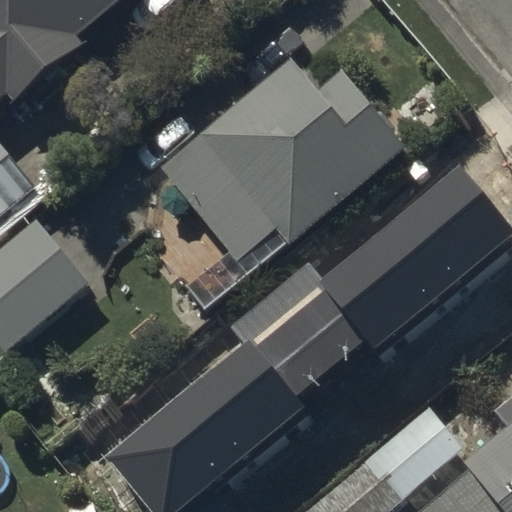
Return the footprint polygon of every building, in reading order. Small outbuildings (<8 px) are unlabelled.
[(0,0),(0,117),(24,95),(29,100),(91,48),(85,41),(139,0),(0,0)] [(322,90),(294,56),(161,164),(232,251),(189,286),(208,309),(409,145),(347,69),(322,90)] [(511,305),(511,268),(455,200),(345,292),(359,309),(325,337),(328,341),(309,358),(321,372),(339,358),(352,373),(362,365),(394,404),(511,305)] [(0,357),(93,284),(40,218),(0,249),(0,357)] [(198,442),(146,379),(57,453),(84,486),(121,455),(146,484),(198,442)] [(511,511),(511,398),(498,410),(510,425),(469,459),(474,466),(420,511),(421,511),(511,511)] [(303,511),(395,511),(466,454),(429,409),(303,511)]
